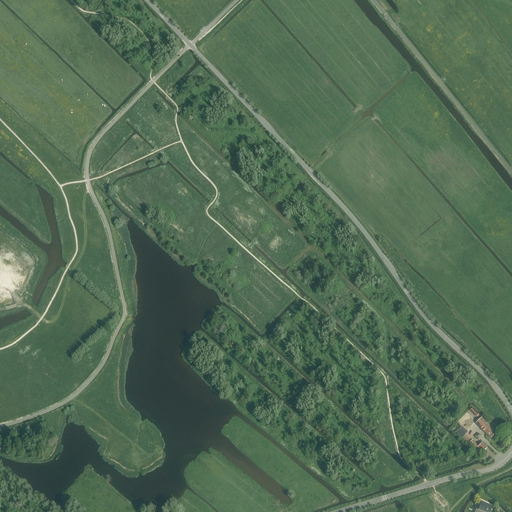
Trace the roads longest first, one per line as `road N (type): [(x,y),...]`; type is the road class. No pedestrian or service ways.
road 1 (tertiary): [(511,411),(429,322),(347,211),(148,0)]
road 2 (unknown): [(186,39),(93,139),(83,162),(128,318),(78,388),(0,422)]
road 3 (unclassified): [(511,172),(373,0)]
road 4 (tertiary): [(339,511),(486,470),(511,450)]
